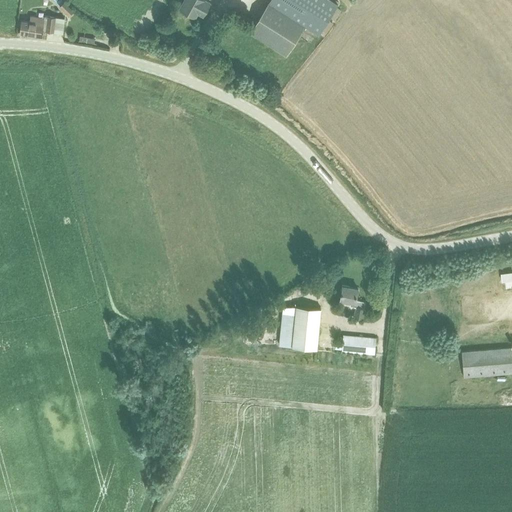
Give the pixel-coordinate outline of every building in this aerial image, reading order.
[(203,16),(210,3),(205,0),(183,0),(179,9),(195,18),(197,13),(203,16)] [(271,0),(252,32),(286,53),(304,24),(307,26),(308,24),(318,31),(335,3),(329,0),(271,0)] [(63,3),(60,7),(69,16),(73,13),(63,3)] [(22,21),(20,32),(42,36),(43,32),(44,31),(54,32),(56,17),(44,15),(43,19),(30,17),(30,22),(22,21)] [(80,36),(79,41),(94,44),(95,38),(80,36)] [(499,279),(511,277),(511,269),(498,271),(499,279)] [(343,285),(340,299),(351,302),(350,306),(357,307),(355,317),(362,319),(364,309),(363,309),(365,302),(355,300),(357,289),(343,285)] [(322,297),(326,294),(322,287),(318,289),(322,297)] [(511,291),(460,296),(462,322),(511,317),(511,291)] [(283,313),(280,345),(292,346),(316,349),(321,309),(297,306),(296,314),(283,313)] [(375,354),(376,338),(344,335),(342,352),(375,354)] [(511,373),(511,348),(460,353),(462,378),(511,373)]
